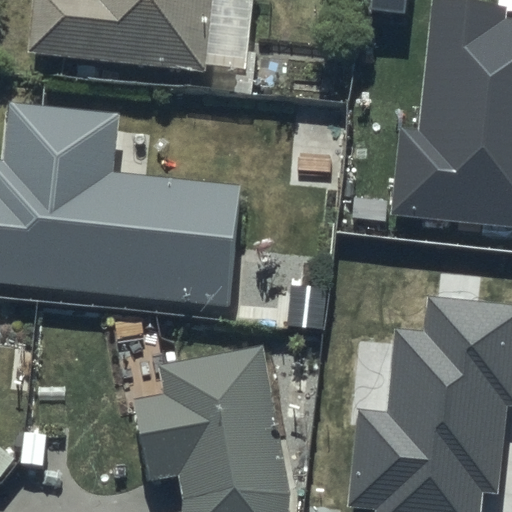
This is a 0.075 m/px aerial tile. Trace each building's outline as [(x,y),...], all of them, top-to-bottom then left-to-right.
[(36,0),(31,54),(214,73),(215,64),(253,68),(260,0),(36,0)] [(505,5),(451,0),(431,0),(418,130),(401,129),(393,215),(511,226),(511,19),(503,19),(505,5)] [(0,279),(234,303),(246,188),(121,175),(127,118),(19,107),(14,160),(0,159),(0,279)] [(511,303),(429,296),(425,333),(396,330),(388,411),(359,408),(349,506),(377,508),(376,511),(479,511),(482,491),(499,492),(508,405),(511,405),(511,303)] [(270,347),(131,374),(152,485),(185,478),(186,511),(296,511),(298,491),(270,347)]
